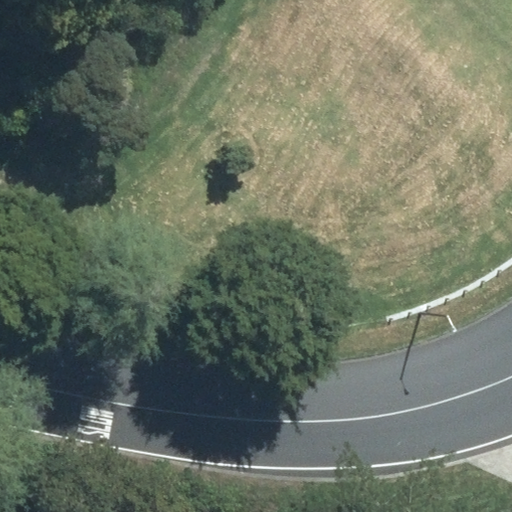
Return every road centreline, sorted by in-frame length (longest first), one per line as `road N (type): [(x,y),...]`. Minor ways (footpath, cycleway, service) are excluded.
road 1 (unclassified): [(0,376),(99,401),(287,424),(362,421),(511,379)]
road 2 (track): [(0,297),(73,280),(197,178),(227,23),(224,0)]
